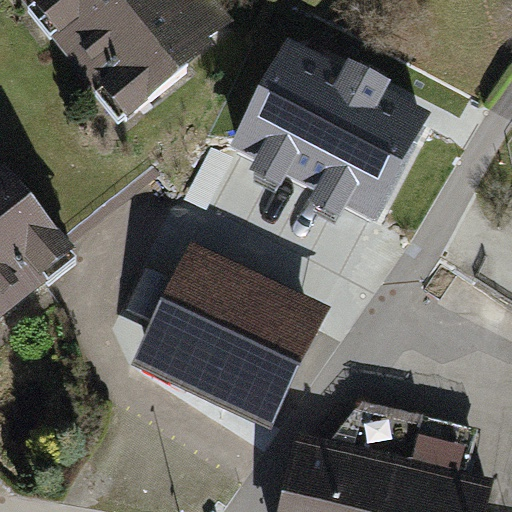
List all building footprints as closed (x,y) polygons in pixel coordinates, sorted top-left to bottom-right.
[(207,0),(20,0),(127,133),(216,63),(209,53),(234,33),(207,0)] [(287,48),(228,164),(256,178),(248,194),(279,209),(288,191),(320,208),(310,227),(340,243),(348,227),(376,241),(436,124),(287,48)] [(0,329),(75,270),(4,180),(0,182),(0,329)] [(191,255),(135,375),(272,439),(328,319),(191,255)] [(424,425),(366,411),(355,457),(413,471),(424,425)] [(477,437),(424,425),(413,471),(467,483),(477,437)] [(297,444),(281,511),(490,511),(495,490),(467,483),(413,471),(355,457),(297,444)]
